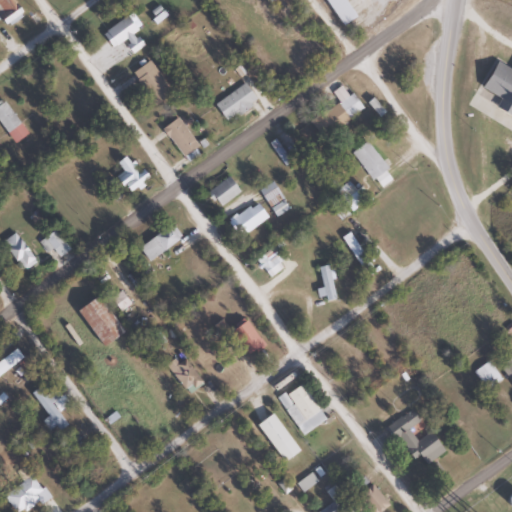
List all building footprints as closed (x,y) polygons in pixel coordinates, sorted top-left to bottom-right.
[(0,0),(0,23),(3,28),(21,16),(10,0),(0,0)] [(277,14),(284,22),(292,14),(285,6),(277,14)] [(136,31),(125,15),(99,33),(110,48),(124,39),(132,51),(141,45),(132,33),(136,31)] [(129,74),(155,106),(172,92),(146,60),(129,74)] [(511,69),(511,71),(491,62),(478,90),(481,91),(478,96),(495,103),(492,110),(510,118),(511,114),(511,69)] [(255,100),(242,82),(212,104),(224,122),(255,100)] [(361,109),(350,92),(345,95),(339,86),(332,92),(338,101),(307,120),(318,137),(361,109)] [(25,134),(1,98),(0,98),(0,125),(12,143),(25,134)] [(159,128),(180,157),(196,146),(175,116),(159,128)] [(384,170),(367,140),(350,149),(367,180),(384,170)] [(115,177),(125,194),(148,181),(141,169),(133,174),(123,156),(114,161),(121,173),(115,177)] [(204,192),(215,208),(238,192),(226,176),(204,192)] [(258,188),(271,218),(286,211),(273,181),(258,188)] [(361,200),(357,191),(342,197),(346,206),(361,200)] [(238,237),(265,217),(253,202),(226,222),(238,237)] [(47,252),(50,249),(59,258),(69,248),(51,230),(38,243),(47,252)] [(0,242),(22,271),(35,262),(13,233),(0,242)] [(362,272),(370,266),(347,233),(339,239),(362,272)] [(281,268),(277,263),(285,257),(274,244),(254,262),(268,279),(281,268)] [(323,301),(334,298),(325,265),(314,268),(323,301)] [(121,333),(93,295),(72,310),(100,348),(121,333)] [(261,342),(239,319),(225,332),(248,355),(261,342)] [(0,374),(21,360),(14,349),(0,359),(0,374)] [(511,354),(497,366),(511,387),(511,354)] [(164,364),(181,394),(198,384),(183,358),(174,363),(172,359),(164,364)] [(471,373),(486,390),(500,379),(486,361),(471,373)] [(323,419),(298,383),(275,398),(301,435),(323,419)] [(54,387),(44,394),(39,386),(27,393),(54,434),(66,426),(56,411),(65,405),(54,387)] [(406,429),(418,421),(411,410),(387,425),(409,461),(417,456),(422,464),(441,452),(429,432),(414,441),(406,429)] [(12,511),(22,511),(45,498),(25,466),(15,472),(21,482),(2,494),(12,511)] [(315,482),(309,473),(294,483),(300,491),(315,482)] [(355,494),(367,511),(375,511),(385,506),(370,484),(355,494)] [(511,506),(511,492),(502,497),(507,508),(511,506)] [(339,511),(332,502),(317,511),(339,511)]
